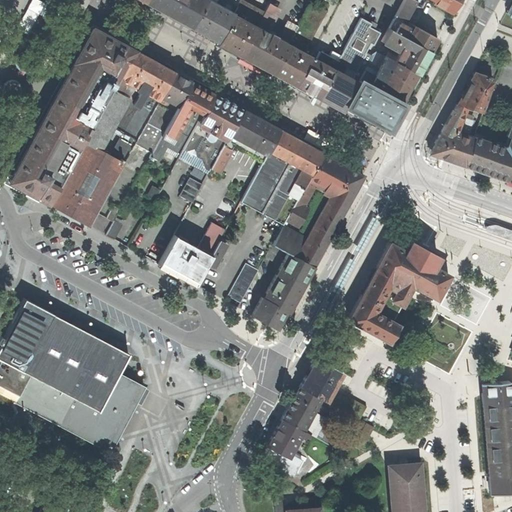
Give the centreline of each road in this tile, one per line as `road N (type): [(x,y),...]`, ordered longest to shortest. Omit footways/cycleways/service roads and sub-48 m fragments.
road 1 (residential): [(219,334),(201,303),(69,229),(41,217),(16,221)]
road 2 (residential): [(16,221),(35,252),(186,336),(219,334)]
road 3 (residential): [(284,368),(385,183)]
road 4 (residential): [(472,0),(409,116),(385,183)]
road 5 (tertiary): [(423,164),(426,124),(494,0)]
road 6 (residential): [(229,496),(229,471),(284,368)]
